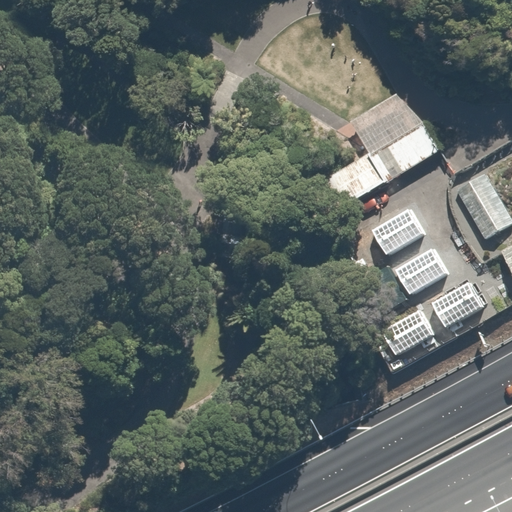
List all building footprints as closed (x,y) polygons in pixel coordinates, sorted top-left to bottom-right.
[(423,122),(397,94),(350,121),(370,153),(423,122)] [(439,150),(423,122),(370,153),(386,181),(439,150)] [(386,181),(370,153),(324,178),(339,207),(386,181)] [(511,223),(511,219),(485,175),(457,192),(486,239),(511,223)] [(413,236),(395,209),(343,242),(361,270),(369,264),(408,240),(413,236)] [(429,273),(408,240),(369,264),(391,298),(429,273)]
